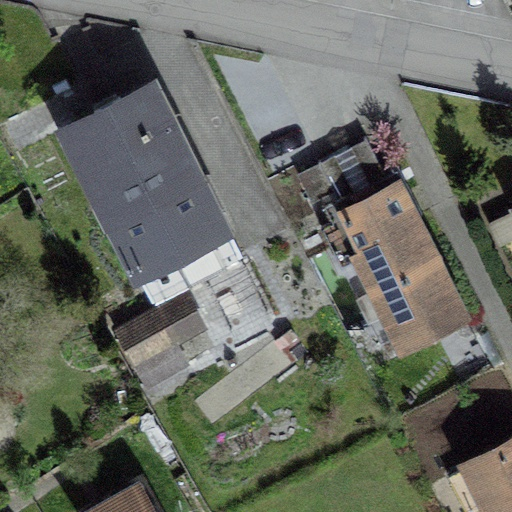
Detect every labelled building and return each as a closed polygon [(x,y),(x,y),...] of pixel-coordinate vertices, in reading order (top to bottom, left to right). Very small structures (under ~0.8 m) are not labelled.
[(149,84),(64,123),(146,299),(230,260),(149,84)] [(393,195),(321,233),(382,348),(454,310),(393,195)] [(120,327),(134,353),(197,319),(183,293),(120,327)] [(511,511),(511,450),(452,478),(468,511),(511,511)] [(192,511),(177,488),(133,511),(192,511)]
